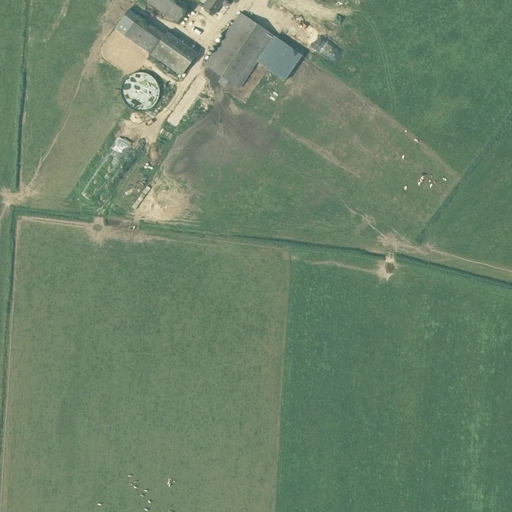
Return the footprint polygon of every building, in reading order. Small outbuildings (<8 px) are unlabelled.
[(187,6),(178,0),(147,0),(146,2),(176,23),(187,6)] [(207,0),(203,8),(213,15),(223,0),(207,0)] [(275,37),(240,13),(204,65),(239,89),(275,37)] [(197,53),(167,31),(150,54),(181,76),(197,53)] [(122,96),(149,104),(156,80),(129,72),(122,96)] [(175,93),(162,83),(152,97),(165,107),(175,93)] [(92,206),(97,189),(80,184),(75,201),(92,206)] [(136,209),(148,189),(144,186),(132,207),(136,209)]
